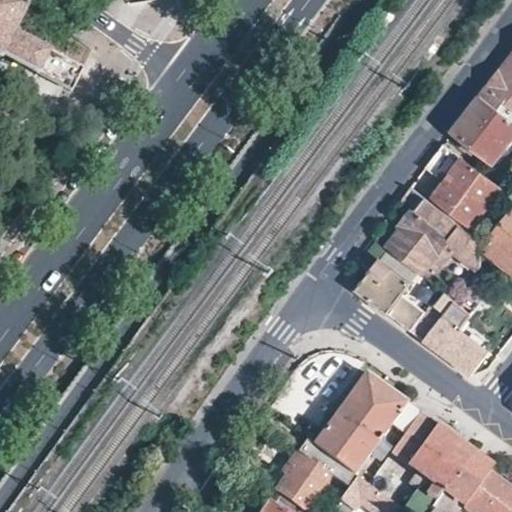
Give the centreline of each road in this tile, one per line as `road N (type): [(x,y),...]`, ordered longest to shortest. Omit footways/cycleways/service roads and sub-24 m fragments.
road 1 (tertiary): [(0,505),(363,0)]
road 2 (secondary): [(0,410),(306,0)]
road 3 (residential): [(309,289),(511,25)]
road 4 (secondary): [(185,78),(0,322)]
road 5 (residential): [(161,511),(309,289)]
road 6 (residential): [(309,289),(484,408)]
road 7 (residential): [(77,0),(185,78)]
